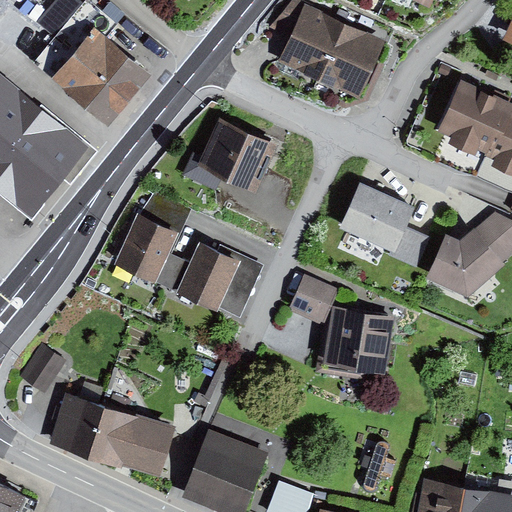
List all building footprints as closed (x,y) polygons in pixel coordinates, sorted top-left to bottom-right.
[(94,0),(83,0),(36,57),(111,120),(155,67),(110,30),(118,20),(94,0)] [(287,41),(279,59),(319,77),(345,17),(311,0),(289,0),(270,26),(287,41)] [(386,35),(345,17),(319,77),(359,94),(386,35)] [(0,63),(0,182),(31,209),(60,175),(70,183),(101,147),(0,63)] [(511,99),(511,96),(461,74),(437,130),(476,148),(478,143),(491,149),(511,100),(511,99)] [(511,100),(491,149),(488,154),(511,164),(511,100)] [(221,113),(200,159),(223,170),(258,185),(278,138),(221,113)] [(216,187),(223,170),(200,159),(192,156),(184,173),(216,187)] [(415,200),(361,176),(340,222),(394,246),(405,223),(415,200)] [(179,226),(137,208),(115,257),(156,275),(168,248),(179,226)] [(460,234),(446,227),(426,272),(468,290),(511,252),(511,216),(496,208),(477,225),(474,221),(460,234)] [(430,234),(405,223),(394,246),(391,254),(417,265),(430,234)] [(242,254),(202,236),(191,259),(179,285),(218,304),(242,254)] [(191,259),(168,248),(156,275),(179,285),(191,259)] [(263,263),(242,254),(218,304),(240,314),(263,263)] [(305,272),(290,301),(329,321),(323,355),(386,366),(395,312),(353,304),(356,298),(305,272)] [(42,343),(22,376),(46,391),(66,358),(42,343)] [(68,388),(52,440),(89,452),(106,397),(100,396),(103,386),(86,381),(82,393),(68,388)] [(110,399),(106,397),(89,452),(126,462),(142,409),(130,406),(132,399),(112,393),(110,399)] [(177,421),(142,409),(126,462),(162,472),(177,421)] [(210,427),(184,494),(230,511),(245,511),(269,450),(210,427)] [(376,484),(388,442),(377,439),(365,481),(376,484)] [(0,511),(14,511),(27,487),(0,474),(0,511)] [(457,511),(464,482),(426,474),(417,511),(457,511)] [(497,508),(460,500),(457,511),(511,511),(511,500),(500,498),(497,508)]
